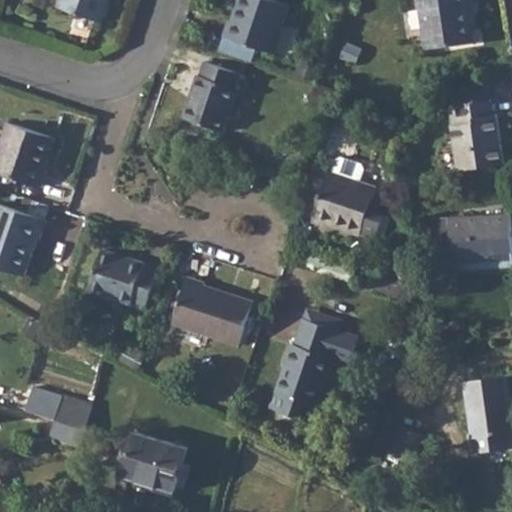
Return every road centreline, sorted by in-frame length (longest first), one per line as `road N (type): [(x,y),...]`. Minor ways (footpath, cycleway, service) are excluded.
road 1 (residential): [(118,79),(124,121),(97,202),(269,260)]
road 2 (residential): [(0,54),(104,84),(118,79)]
